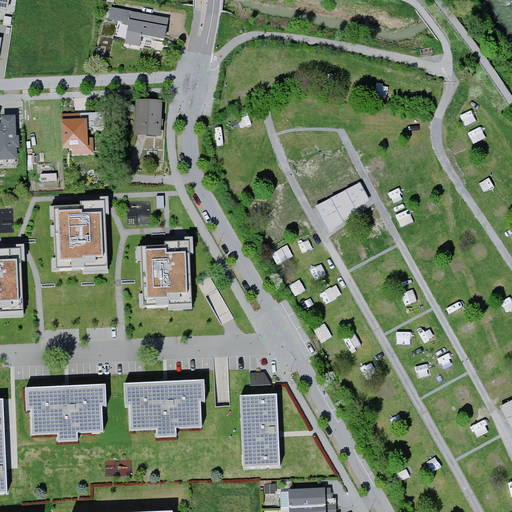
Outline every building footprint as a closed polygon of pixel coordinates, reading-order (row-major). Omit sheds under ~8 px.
[(0,0),(0,10),(7,12),(9,0),(0,0)] [(171,23),(117,14),(113,39),(125,41),(124,47),(141,49),(143,40),(168,44),(171,23)] [(159,99),(136,98),(134,134),(158,135),(159,99)] [(73,146),(73,154),(95,153),(95,135),(89,135),(89,117),(80,117),(80,112),(62,113),(63,147),(73,146)] [(19,119),(0,119),(0,164),(21,164),(19,119)] [(359,182),(316,205),(329,231),(369,200),(359,182)] [(106,257),(105,200),(53,201),(55,268),(87,268),(87,257),(106,257)] [(141,241),(142,302),(192,300),(190,240),(141,241)] [(20,247),(0,247),(0,312),(22,312),(20,247)] [(336,284),(329,289),(335,297),(342,292),(336,284)] [(198,377),(117,381),(118,404),(123,404),(124,429),(150,428),(150,436),(170,435),(170,427),(197,426),(196,403),(200,403),(198,377)] [(386,397),(398,390),(392,380),(380,386),(386,397)] [(97,384),(24,390),(25,411),(29,413),(31,437),(54,435),(55,446),(86,444),(85,434),(101,433),(97,384)] [(272,393),(233,394),(235,467),(274,466),(272,393)] [(511,399),(498,407),(510,430),(511,429),(511,399)] [(9,400),(0,400),(0,494),(14,493),(9,400)] [(324,511),(322,486),(278,489),(279,511),(324,511)] [(179,511),(179,502),(64,508),(64,511),(179,511)]
